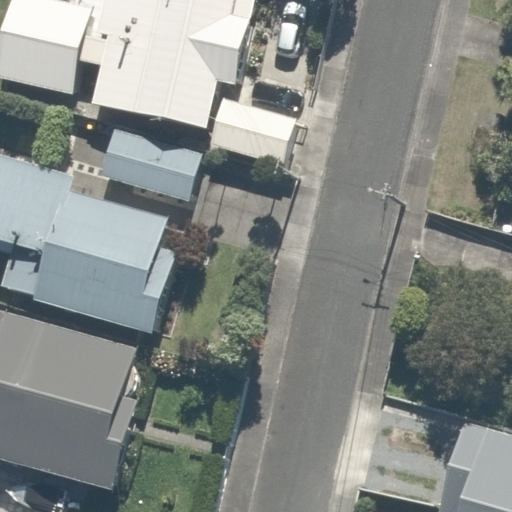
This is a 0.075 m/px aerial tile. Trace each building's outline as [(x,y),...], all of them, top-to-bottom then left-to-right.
[(21,0),(25,1),(6,90),(86,107),(95,68),(110,72),(102,110),(209,133),(225,59),(250,64),(263,0),(21,0)] [(305,120),(232,99),(218,148),(290,170),(305,120)] [(211,155),(115,137),(104,193),(200,211),(211,155)] [(162,333),(190,225),(83,198),(88,180),(0,157),(0,248),(16,252),(6,293),(162,333)] [(0,307),(0,460),(120,494),(160,352),(0,307)] [(446,511),(511,511),(511,440),(496,437),(465,430),(446,511)]
